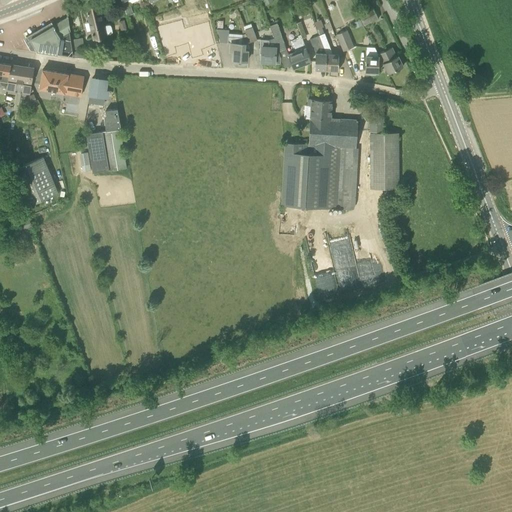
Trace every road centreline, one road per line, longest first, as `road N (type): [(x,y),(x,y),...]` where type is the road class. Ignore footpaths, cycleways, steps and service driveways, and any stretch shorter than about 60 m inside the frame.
road 1 (motorway): [(0,502),(511,325)]
road 2 (motorway): [(511,288),(0,461)]
road 3 (residential): [(422,92),(0,53)]
road 4 (track): [(335,302),(502,249)]
road 5 (secondary): [(484,199),(441,86)]
